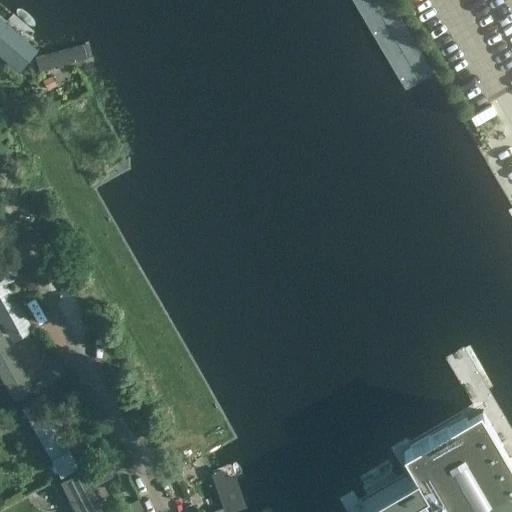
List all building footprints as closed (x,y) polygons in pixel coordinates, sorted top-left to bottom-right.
[(0,21),(0,52),(19,69),(34,50),(0,21)] [(36,58),(39,71),(87,58),(83,45),(36,58)] [(492,99),(473,107),(485,134),(511,121),(511,106),(498,113),(492,99)] [(0,278),(0,314),(12,338),(34,326),(6,275),(0,278)] [(0,328),(0,367),(18,398),(35,388),(0,328)] [(61,474),(77,465),(38,398),(22,407),(61,474)] [(511,511),(511,460),(482,410),(403,450),(438,511),(511,511)] [(95,481),(124,466),(117,451),(87,466),(95,481)] [(77,511),(104,511),(82,470),(61,481),(77,511)] [(241,511),(228,470),(213,475),(224,511),(241,511)]
